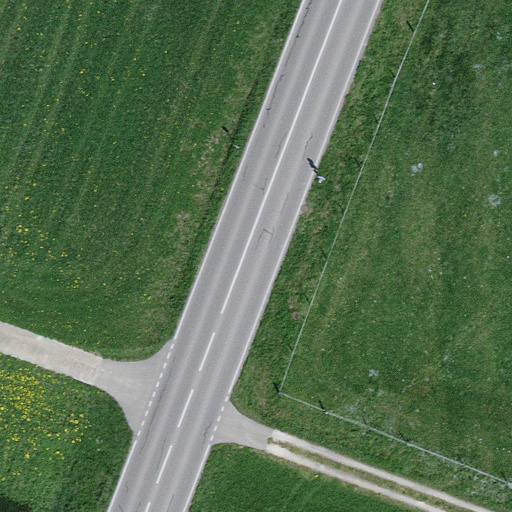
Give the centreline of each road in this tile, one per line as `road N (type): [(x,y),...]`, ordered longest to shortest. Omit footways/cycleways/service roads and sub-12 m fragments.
road 1 (primary): [(156,511),(345,0)]
road 2 (track): [(448,511),(0,348)]
